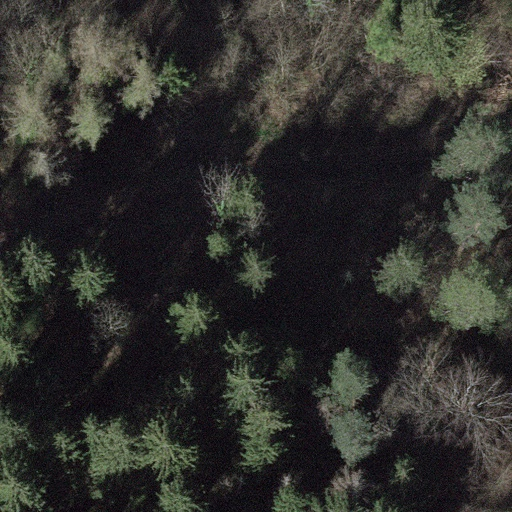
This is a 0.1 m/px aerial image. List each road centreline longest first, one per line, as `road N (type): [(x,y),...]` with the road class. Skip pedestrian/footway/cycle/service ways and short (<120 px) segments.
road 1 (track): [(0,252),(436,390),(511,432)]
road 2 (track): [(0,235),(159,179),(511,136)]
